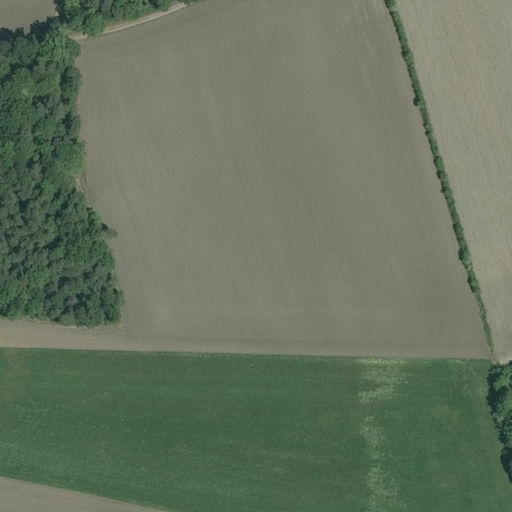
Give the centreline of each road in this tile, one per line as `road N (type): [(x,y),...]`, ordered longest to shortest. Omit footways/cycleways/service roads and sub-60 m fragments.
road 1 (track): [(0,210),(72,0)]
road 2 (track): [(55,42),(199,0)]
